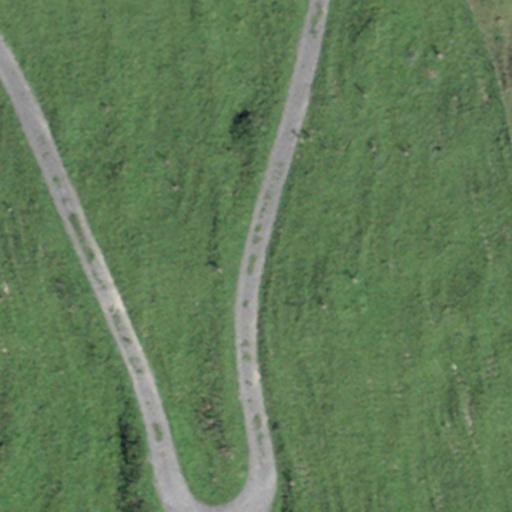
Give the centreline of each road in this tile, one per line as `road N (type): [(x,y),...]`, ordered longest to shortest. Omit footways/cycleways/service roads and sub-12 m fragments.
road 1 (track): [(250,511),(261,490),(249,286),(321,0)]
road 2 (track): [(0,57),(132,348),(185,511)]
